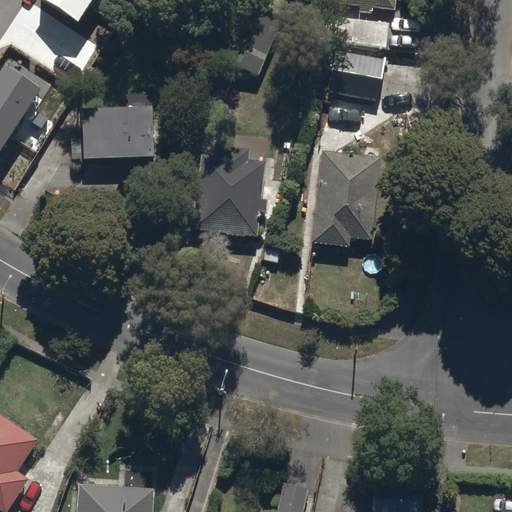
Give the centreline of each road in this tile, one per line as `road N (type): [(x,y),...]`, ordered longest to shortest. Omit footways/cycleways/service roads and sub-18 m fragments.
road 1 (tertiary): [(0,259),(229,363),(443,409)]
road 2 (residential): [(443,409),(488,0)]
